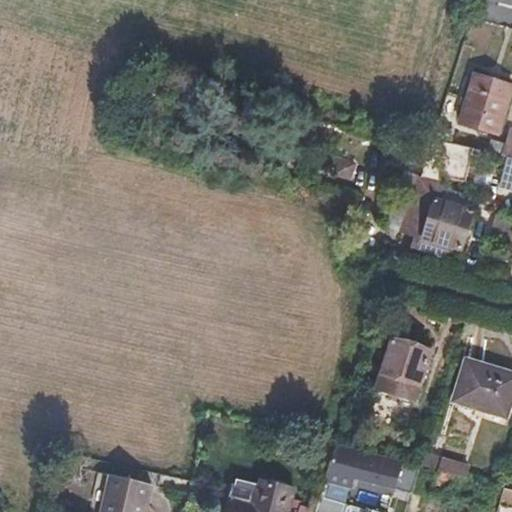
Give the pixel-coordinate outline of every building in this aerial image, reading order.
[(498,132),(511,84),(473,73),(458,120),(498,132)] [(511,156),(511,128),(508,127),(501,154),(504,155),(511,156)] [(461,248),(473,210),(434,198),(432,188),(432,181),(436,171),(458,178),(462,161),(470,163),(474,147),(432,136),(421,171),(403,231),(415,235),(412,247),(445,256),(448,245),(461,248)] [(511,180),(511,156),(504,155),(499,177),(511,180)] [(460,184),(484,188),(486,171),(463,167),(460,184)] [(415,402),(429,355),(412,351),(415,339),(392,333),(375,391),(415,402)] [(506,415),(511,392),(511,372),(465,358),(452,399),(506,415)] [(394,486),(403,459),(336,442),(325,478),(352,485),(355,476),(394,486)] [(465,476),(468,466),(422,454),(419,464),(465,476)] [(147,511),(154,483),(111,473),(101,511),(147,511)] [(288,511),(291,501),(294,489),(262,479),(261,484),(238,479),(237,484),(234,484),(231,494),(234,495),(233,501),(231,500),(227,511),(288,511)] [(365,511),(367,509),(321,494),(315,510),(322,511),(365,511)]
